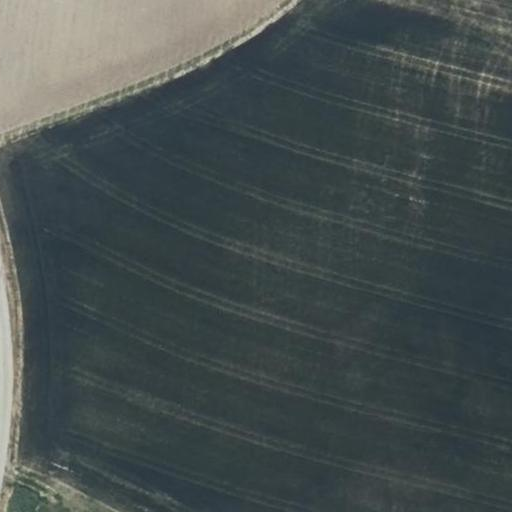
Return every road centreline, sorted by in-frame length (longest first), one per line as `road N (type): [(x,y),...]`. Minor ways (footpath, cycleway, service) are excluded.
road 1 (track): [(0,139),(118,92),(302,0)]
road 2 (residential): [(0,481),(10,323),(0,258)]
